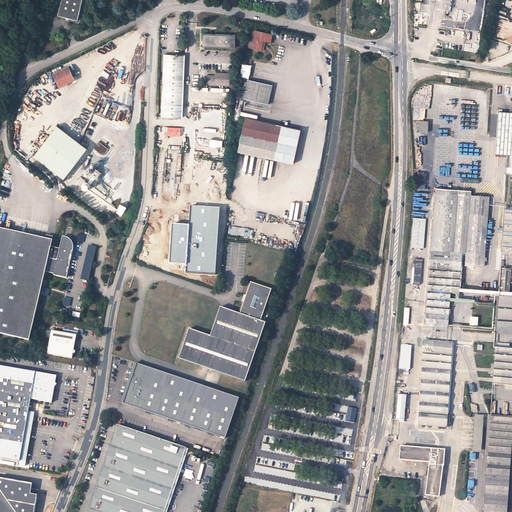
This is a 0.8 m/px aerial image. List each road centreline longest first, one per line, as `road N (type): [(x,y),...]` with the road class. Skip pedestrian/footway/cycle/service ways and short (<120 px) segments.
road 1 (unclassified): [(155,13),(144,188),(116,290),(96,412),(59,511)]
road 2 (primary): [(396,52),(394,220),(353,511)]
road 3 (primary): [(362,511),(398,259),(405,54)]
road 4 (unknown): [(193,50),(188,204),(175,217),(141,198)]
road 5 (unclassified): [(168,9),(209,7),(372,46)]
road 6 (unknown): [(122,45),(96,61),(75,97),(24,151)]
road 7 (unclassified): [(35,67),(155,13)]
